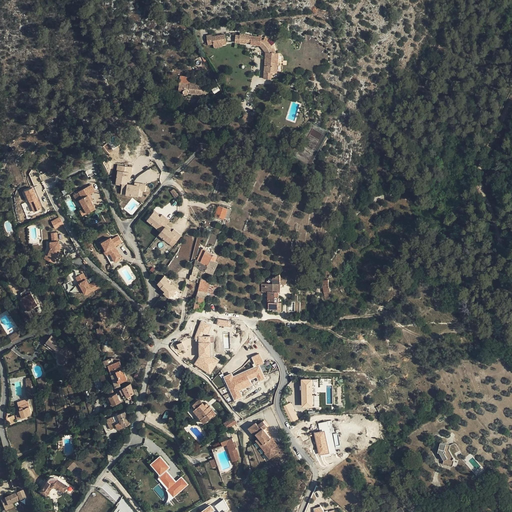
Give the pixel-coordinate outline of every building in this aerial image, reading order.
[(240,41),(246,41),(250,41),(250,44),(260,45),(266,52),(264,72),(268,72),(268,76),(271,76),(271,72),(277,73),(278,53),(276,53),(273,44),(271,45),(268,39),(266,41),(261,37),(258,36),(249,35),(249,34),(240,33),(240,35),(236,35),(235,42),(240,42),(240,41)] [(212,34),(206,35),(208,44),(213,43),(213,44),(226,42),(225,34),(213,36),(212,34)] [(190,83),(179,82),(179,90),(183,91),(183,93),(184,94),(185,94),(187,95),(188,94),(189,93),(189,92),(189,91),(190,91),(190,93),(201,94),(202,89),(199,89),(199,84),(195,84),(195,83),(190,82),(190,83)] [(254,117),(246,112),(242,118),(246,121),(245,123),(248,126),(254,117)] [(133,167),(117,165),(116,171),(117,171),(115,185),(121,186),(120,194),(125,195),(125,196),(138,197),(139,191),(145,192),(146,184),(134,183),(134,185),(127,185),(127,182),(131,183),(133,167)] [(79,191),(83,198),(80,199),(85,208),(87,213),(96,208),(92,201),(88,195),(90,194),(95,191),(92,184),(79,191)] [(25,191),(34,212),(41,209),(33,188),(25,191)] [(228,208),(218,205),(215,216),(225,219),(228,208)] [(159,214),(155,211),(146,221),(160,232),(165,227),(170,221),(162,215),(160,217),(158,215),(159,214)] [(55,229),(64,224),(60,217),(51,222),(55,229)] [(165,227),(160,232),(158,235),(172,247),(181,235),(174,229),(171,232),(165,227)] [(106,251),(108,250),(115,262),(122,258),(115,246),(122,242),(118,235),(111,239),(110,238),(101,242),(106,251)] [(58,241),(57,236),(52,237),(52,242),(50,242),(51,248),(48,254),(50,255),(48,260),(54,263),(60,250),(59,241),(58,241)] [(203,249),(202,248),(199,255),(202,257),(200,261),(208,265),(211,259),(215,261),(217,255),(205,250),(203,249)] [(111,264),(115,262),(108,250),(106,251),(104,252),(111,264)] [(213,274),(218,262),(215,261),(211,259),(208,265),(200,261),(197,260),(195,259),(191,274),(190,274),(189,279),(193,279),(193,278),(196,278),(198,268),(213,274)] [(83,273),(76,277),(85,294),(87,293),(88,294),(90,293),(89,291),(92,290),(92,291),(99,287),(96,281),(89,285),(83,273)] [(279,308),(279,301),(279,292),(281,292),(281,284),(285,284),(287,279),(285,275),(280,276),(280,274),(273,277),(273,283),(269,283),(268,292),(268,304),(269,304),(269,308),(273,308),(279,308)] [(158,283),(161,287),(167,280),(168,278),(165,275),(158,283)] [(198,277),(196,282),(200,283),(197,295),(204,297),(206,298),(207,296),(211,282),(201,278),(198,277)] [(324,292),(330,291),(329,279),(322,280),(324,292)] [(177,289),(167,280),(161,287),(165,291),(164,293),(170,298),(172,295),(175,292),(177,289)] [(211,282),(207,296),(215,298),(219,285),(211,282)] [(23,297),(21,298),(28,310),(37,305),(28,289),(21,293),(23,297)] [(197,295),(195,302),(203,303),(204,297),(197,295)] [(282,302),(279,301),(279,308),(273,308),(273,311),(282,311),(282,302)] [(103,322),(111,320),(107,304),(99,306),(103,322)] [(212,325),(201,321),(195,337),(195,340),(198,339),(199,358),(194,365),(210,375),(220,360),(214,356),(213,336),(202,336),(203,333),(208,334),(212,325)] [(18,331),(9,336),(13,342),(22,338),(18,331)] [(66,360),(71,358),(66,346),(65,346),(61,343),(60,344),(55,340),(56,339),(51,335),(46,342),(57,350),(56,350),(59,358),(59,359),(59,360),(59,361),(60,362),(61,363),(62,363),(64,363),(65,362),(66,360)] [(185,349),(182,343),(177,345),(179,351),(185,349)] [(232,373),(223,377),(234,401),(243,397),(240,391),(252,385),(250,380),(257,377),(259,382),(266,379),(259,365),(264,363),(259,353),(251,357),(256,367),(233,377),(232,373)] [(112,357),(103,361),(106,367),(108,366),(110,370),(122,365),(119,358),(118,359),(117,359),(115,358),(113,358),(112,357)] [(122,365),(110,370),(111,374),(117,373),(116,371),(123,369),(122,365)] [(120,382),(127,379),(123,369),(116,371),(117,373),(120,382)] [(121,385),(120,382),(117,373),(111,374),(116,387),(121,385)] [(109,382),(106,374),(100,376),(103,384),(109,382)] [(44,377),(37,380),(40,387),(47,385),(44,377)] [(33,395),(33,394),(37,393),(34,385),(32,386),(32,380),(31,380),(31,378),(26,378),(26,380),(25,380),(26,387),(32,386),(33,395)] [(312,379),(301,380),(302,408),(312,408),(312,379)] [(125,393),(128,398),(131,396),(131,395),(134,393),(131,383),(123,387),(123,388),(125,393)] [(116,393),(109,396),(110,397),(113,404),(113,405),(120,402),(116,393)] [(27,398),(17,401),(20,410),(17,411),(18,414),(16,415),(17,419),(29,415),(29,414),(32,413),(27,398)] [(209,406),(207,408),(205,405),(203,402),(202,402),(199,399),(192,405),(195,408),(193,410),(204,423),(216,413),(209,406)] [(291,403),(284,406),(292,422),(298,419),(291,403)] [(125,411),(119,414),(122,421),(128,418),(125,411)] [(119,414),(106,419),(111,429),(117,426),(118,429),(130,423),(128,418),(122,421),(119,414)] [(224,423),(227,429),(237,423),(233,417),(224,423)] [(255,441),(258,444),(269,438),(262,430),(266,427),(262,422),(257,426),(255,424),(248,429),(252,434),(254,432),(259,439),(255,441)] [(324,431),(314,433),(319,455),(328,453),(324,431)] [(227,444),(232,459),(232,462),(240,459),(238,456),(236,447),(237,447),(235,442),(234,443),(232,438),(221,442),(222,446),(227,444)] [(270,440),(269,438),(258,444),(265,453),(264,453),(268,459),(278,452),(280,455),(287,452),(283,442),(276,446),(274,447),(269,441),(270,440)] [(450,445),(441,442),(438,452),(440,452),(444,460),(443,463),(443,464),(446,464),(447,465),(449,465),(450,466),(453,466),(455,459),(454,457),(449,449),(450,445)] [(167,489),(173,496),(187,485),(181,477),(175,482),(171,477),(170,477),(168,475),(169,474),(166,471),(165,472),(164,470),(165,469),(169,466),(160,456),(152,463),(162,475),(160,477),(169,487),(167,489)] [(68,468),(71,471),(77,465),(73,462),(68,468)] [(297,470),(289,474),(292,480),(300,476),(297,470)] [(41,491),(46,495),(52,486),(54,486),(55,486),(64,491),(68,486),(58,479),(57,480),(54,479),(53,479),(52,480),(50,481),(49,482),(48,481),(41,491)] [(16,493),(16,494),(17,495),(15,496),(14,495),(0,501),(5,511),(14,507),(12,504),(17,502),(17,500),(19,499),(20,501),(25,499),(22,491),(16,493)] [(229,509),(223,499),(215,506),(219,511),(227,511),(229,509)]
